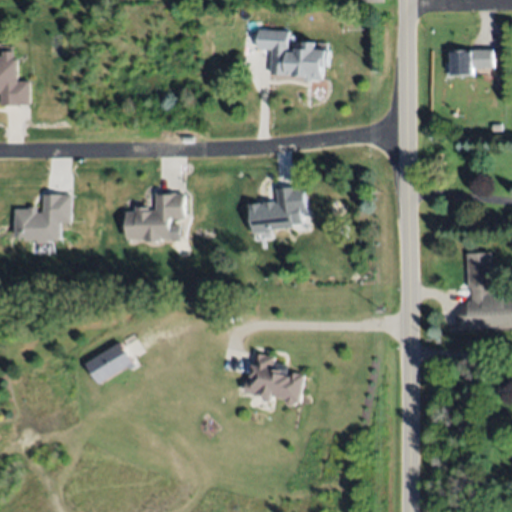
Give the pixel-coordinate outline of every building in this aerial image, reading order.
[(290,45),(304,45),(304,38),(318,38),(318,46),(326,46),(326,76),(271,75),(272,46),(258,46),(259,29),(290,29),(290,45)] [(17,46),(17,58),(21,58),(21,78),(33,78),(33,102),(1,102),(0,92),(0,52),(5,52),(5,47),(17,46)] [(494,66),(474,67),(475,74),(449,76),(446,53),(492,49),(494,66)] [(252,232),(303,227),(302,215),(307,214),(304,186),(277,189),(278,202),(250,204),(252,232)] [(189,192),(188,218),(174,217),(173,236),(130,234),(131,212),(138,212),(139,202),(149,202),(148,208),(159,209),(159,191),(189,192)] [(74,195),(44,195),(44,210),(16,210),(16,241),(62,242),(62,223),(74,223),(74,195)] [(466,253),(491,252),(492,288),(503,287),(503,302),(472,303),(471,288),(467,288),(466,253)] [(85,364),(97,386),(133,364),(120,343),(85,364)] [(303,375),(297,403),(269,397),(268,401),(242,395),(245,381),(247,381),(253,353),(273,357),(272,363),(286,366),(285,372),(303,375)]
